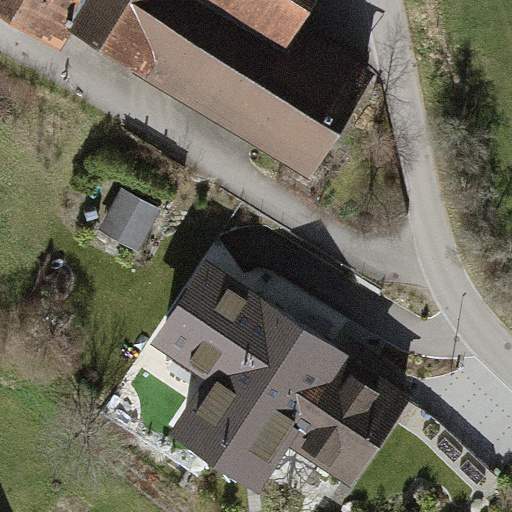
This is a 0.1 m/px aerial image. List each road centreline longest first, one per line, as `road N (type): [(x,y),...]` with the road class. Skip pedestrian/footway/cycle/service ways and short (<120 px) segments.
road 1 (track): [(0,29),(125,113),(356,248),(438,259)]
road 2 (residential): [(511,362),(476,327),(438,259),(384,0)]
